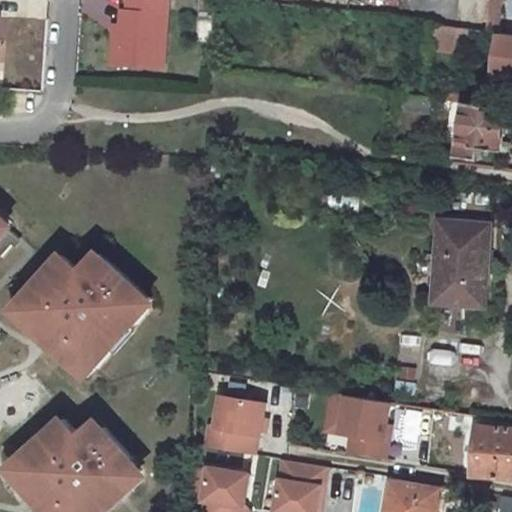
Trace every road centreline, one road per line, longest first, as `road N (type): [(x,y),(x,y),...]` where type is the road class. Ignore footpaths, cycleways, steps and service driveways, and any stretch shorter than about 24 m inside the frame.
road 1 (unknown): [(511,484),(282,448)]
road 2 (residential): [(0,128),(40,129),(59,104),(66,0)]
